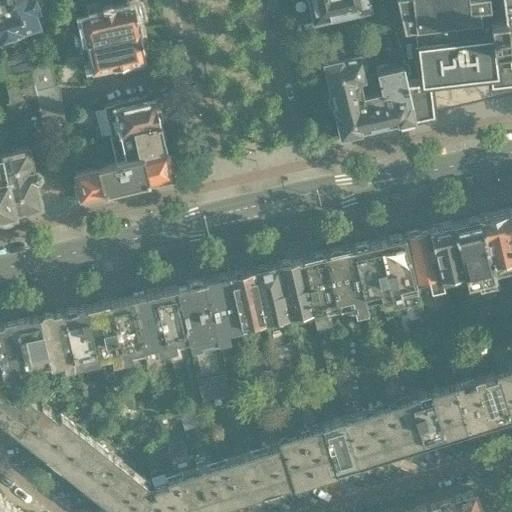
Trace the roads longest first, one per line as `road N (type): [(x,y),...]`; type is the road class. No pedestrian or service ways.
road 1 (secondary): [(0,268),(225,214)]
road 2 (residential): [(182,0),(225,214)]
road 3 (secondary): [(301,198),(511,150)]
road 4 (residential): [(511,458),(505,453),(317,511)]
road 5 (residential): [(301,198),(258,0)]
